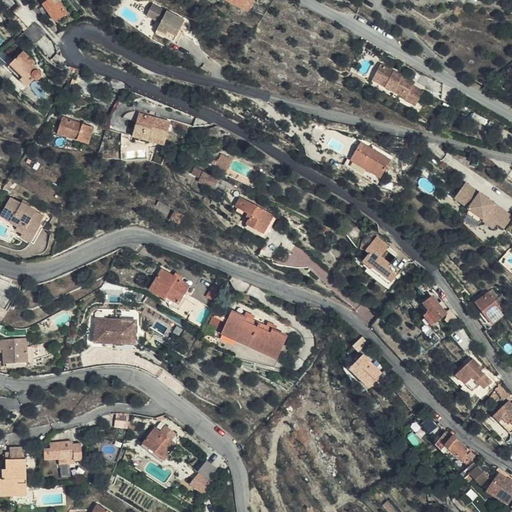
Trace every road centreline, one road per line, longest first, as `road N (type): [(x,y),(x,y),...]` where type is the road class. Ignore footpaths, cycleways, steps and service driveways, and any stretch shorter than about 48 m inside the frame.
road 1 (tertiary): [(511,383),(442,284),(367,208),(225,123),(69,49),(75,36),(91,34),(171,71),(511,160)]
road 2 (tertiary): [(0,266),(44,270),(139,236),(340,310),(511,465)]
road 3 (tertiary): [(244,511),(227,448),(157,389),(118,373),(0,381)]
road 4 (unclassified): [(511,115),(307,0)]
